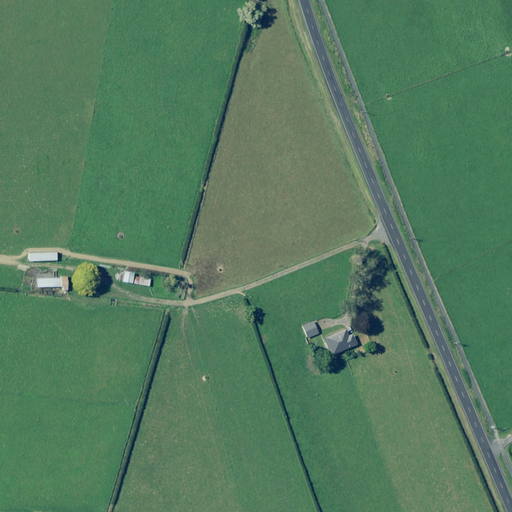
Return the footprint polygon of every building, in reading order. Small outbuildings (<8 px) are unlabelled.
[(56,261),(56,253),(28,254),(28,262),(56,261)] [(150,287),(151,279),(133,276),(134,273),(124,272),(122,282),(150,287)] [(59,278),(37,279),(37,288),(59,287),(59,278)] [(318,334),(313,322),(302,326),(307,338),(318,334)] [(349,328),(323,339),(327,350),(329,350),(331,355),(356,345),(352,334),(349,328)]
